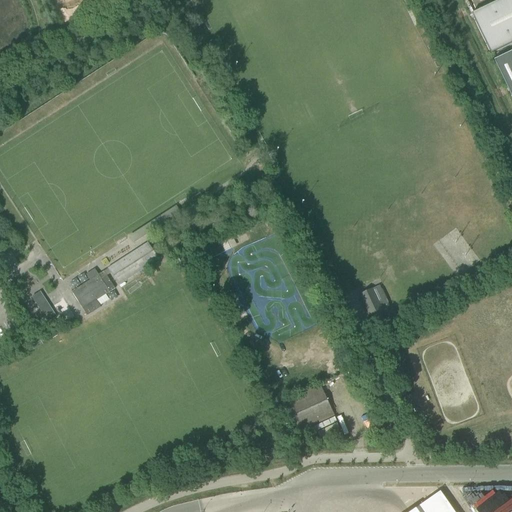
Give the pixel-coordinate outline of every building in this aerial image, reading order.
[(511,0),(500,0),(471,14),(490,54),(511,43),(511,0)] [(511,49),(492,58),(511,97),(511,96),(511,49)] [(224,252),(218,241),(207,247),(213,258),(224,252)] [(108,269),(118,285),(158,260),(148,243),(108,269)] [(96,301),(115,289),(103,272),(71,292),(79,303),(83,309),(82,309),(87,316),(100,308),(96,301)] [(359,295),(369,317),(382,311),(389,308),(379,286),(372,289),(371,289),(359,295)] [(32,297),(48,322),(55,317),(39,292),(32,297)] [(283,402),(298,433),(334,416),(319,384),(283,402)] [(406,397),(413,412),(421,407),(414,393),(406,397)] [(415,422),(419,430),(424,428),(420,419),(415,422)] [(453,511),(440,492),(410,511),(453,511)] [(470,509),(471,511),(511,511),(511,492),(495,503),(491,497),(483,502),(480,497),(471,503),(474,507),(470,509)]
